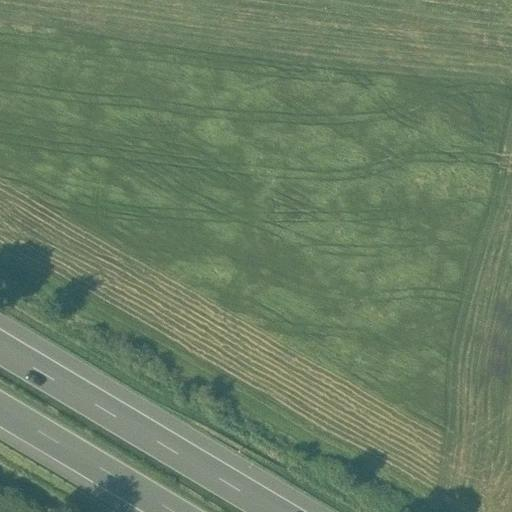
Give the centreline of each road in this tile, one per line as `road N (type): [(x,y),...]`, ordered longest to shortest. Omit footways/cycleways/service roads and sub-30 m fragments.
road 1 (motorway): [(299,511),(0,332)]
road 2 (motorway): [(0,401),(185,511)]
